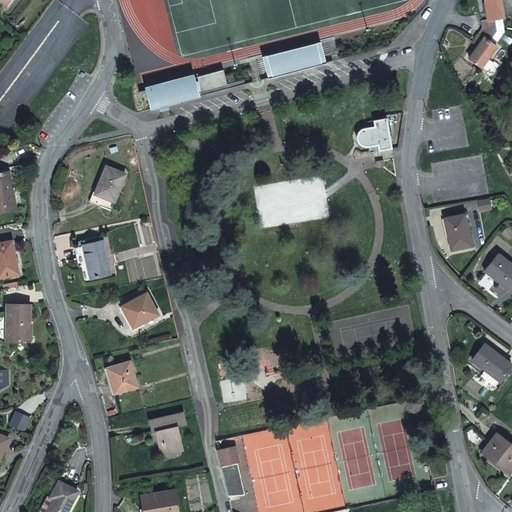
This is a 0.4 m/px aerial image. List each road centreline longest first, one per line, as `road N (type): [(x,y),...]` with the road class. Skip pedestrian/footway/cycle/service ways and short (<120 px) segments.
road 1 (residential): [(224,511),(139,127)]
road 2 (residential): [(92,98),(38,189),(45,264),(81,371)]
road 3 (residential): [(422,57),(139,127)]
road 4 (residential): [(422,57),(409,168),(426,271)]
road 5 (residential): [(426,271),(460,478)]
road 6 (residential): [(81,371),(66,387),(10,511)]
road 7 (residential): [(81,371),(96,415),(101,511)]
